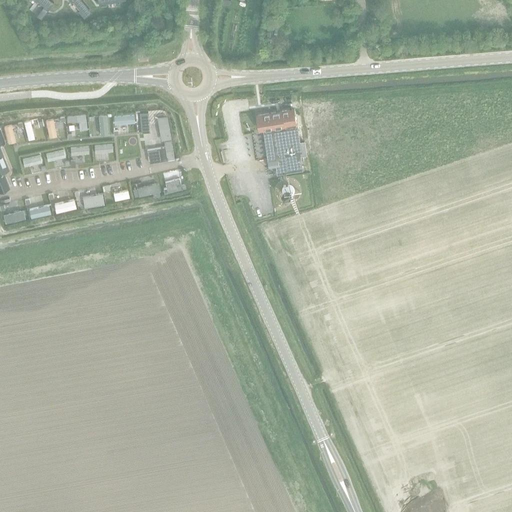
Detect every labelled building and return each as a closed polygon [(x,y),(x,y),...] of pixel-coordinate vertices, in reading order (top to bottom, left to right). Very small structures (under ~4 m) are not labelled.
[(289,109),(257,114),(259,129),(271,127),(296,123),(295,116),(290,116),(289,109)] [(148,112),(139,113),(141,133),(149,132),(148,112)] [(85,113),(66,115),(67,121),(78,120),(79,129),(87,128),(85,113)] [(133,113),(112,115),(113,124),(134,121),(133,113)] [(106,114),(98,115),(100,134),(108,133),(106,114)] [(166,115),(157,117),(161,140),(171,138),(166,115)] [(52,118),(45,120),(49,137),(56,135),(52,118)] [(29,120),(24,121),(28,139),(34,138),(29,120)] [(296,123),(271,127),(271,131),(275,159),(273,159),(274,166),(276,165),(277,173),(302,169),(299,151),(301,151),(299,140),(297,127),(296,127),(296,123)] [(11,124),(3,126),(7,143),(15,141),(11,124)] [(149,163),(174,158),(170,139),(164,141),(165,146),(146,150),(149,163)] [(112,144),(94,145),(94,152),(112,151),(112,144)] [(0,190),(9,186),(3,170),(9,168),(0,146),(0,190)] [(88,146),(70,147),(70,154),(88,153),(88,146)] [(63,149),(45,153),(47,160),(65,156),(63,149)] [(39,154),(22,158),(24,166),(41,162),(39,154)] [(179,178),(165,182),(167,187),(163,188),(164,193),(186,187),(184,183),(181,184),(179,178)] [(158,182),(136,187),(138,195),(160,190),(158,182)] [(286,197),(287,197),(288,197),(289,197),(291,197),(291,196),(292,196),(293,195),(294,194),(294,193),(294,192),(294,191),(294,189),(294,188),(293,187),(293,186),(292,186),(291,185),(290,185),(289,184),(288,184),(287,184),(286,185),(285,185),(284,186),(283,186),(282,187),(282,188),(281,189),(281,191),(281,192),(281,193),(282,194),(283,195),(283,196),(284,196),(285,197),(286,197)] [(127,190),(113,193),(114,200),(129,197),(127,190)] [(102,193),(82,197),(84,207),(104,203),(102,193)] [(74,199),(53,204),(55,212),(75,208),(74,199)] [(48,204),(28,209),(30,217),(50,212),(48,204)] [(23,209),(3,213),(5,222),(25,218),(23,209)]
